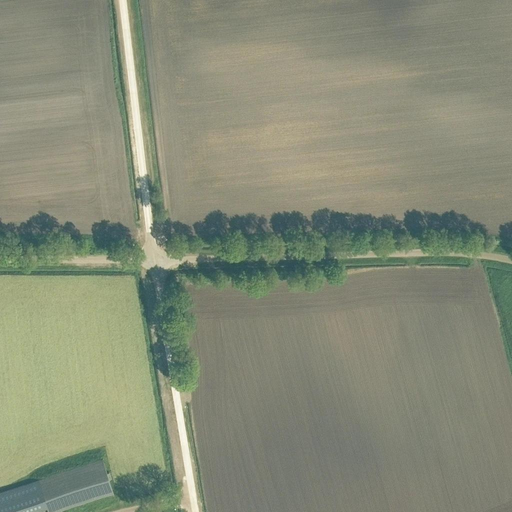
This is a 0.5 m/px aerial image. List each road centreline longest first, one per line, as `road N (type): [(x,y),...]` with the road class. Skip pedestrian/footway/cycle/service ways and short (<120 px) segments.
road 1 (unclassified): [(511,259),(455,251),(152,259)]
road 2 (unclassified): [(152,259),(122,0)]
road 3 (unclassified): [(195,511),(152,259)]
road 4 (unclassified): [(0,258),(152,259)]
